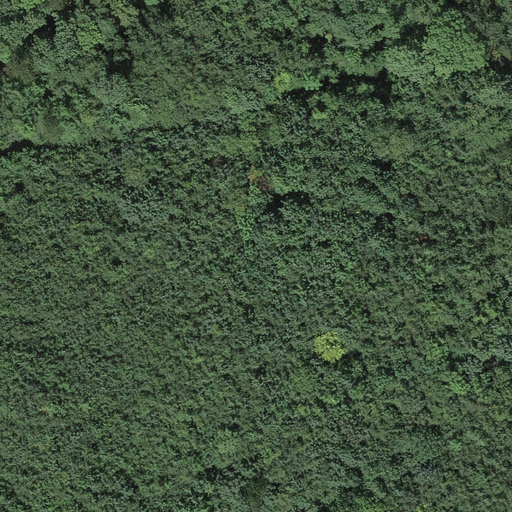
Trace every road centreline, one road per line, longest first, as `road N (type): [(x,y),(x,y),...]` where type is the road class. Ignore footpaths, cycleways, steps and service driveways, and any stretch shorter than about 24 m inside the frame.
road 1 (track): [(511,57),(316,84),(0,148)]
road 2 (track): [(143,0),(0,81)]
